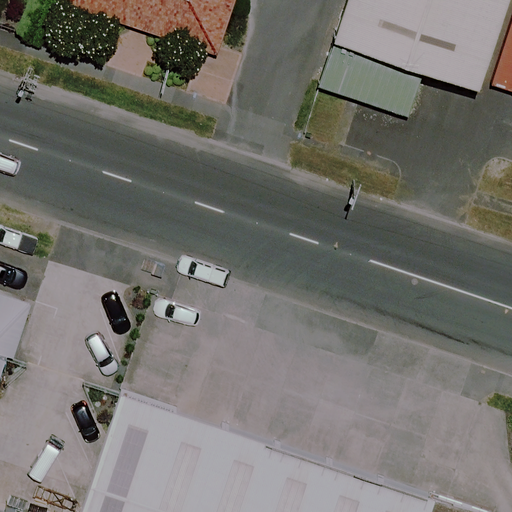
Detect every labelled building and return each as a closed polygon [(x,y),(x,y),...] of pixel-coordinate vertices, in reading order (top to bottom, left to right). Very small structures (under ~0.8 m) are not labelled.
[(239,0),(74,0),(73,5),(146,29),(222,54),(239,0)] [(511,0),(350,0),(339,36),(431,68),(488,86),(511,12),(511,0)] [(431,68),(339,36),(322,84),(414,115),(431,68)] [(0,404),(35,304),(0,291),(0,511),(14,511),(0,507),(0,404)] [(486,511),(125,392),(85,511),(486,511)]
